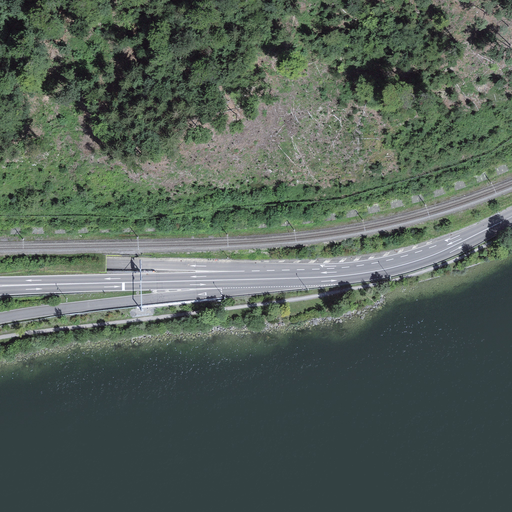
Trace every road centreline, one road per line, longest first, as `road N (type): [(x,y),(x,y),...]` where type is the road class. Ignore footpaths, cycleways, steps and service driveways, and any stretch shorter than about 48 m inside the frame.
road 1 (primary): [(0,318),(318,277)]
road 2 (primary): [(318,277),(0,264)]
road 3 (trunk): [(318,277),(45,284)]
road 4 (primary): [(318,277),(404,264),(511,217)]
